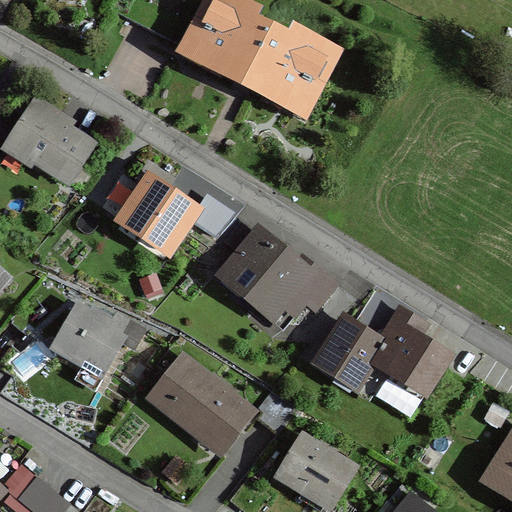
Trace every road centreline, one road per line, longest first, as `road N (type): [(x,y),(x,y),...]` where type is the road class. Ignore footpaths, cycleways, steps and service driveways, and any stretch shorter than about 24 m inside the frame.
road 1 (residential): [(511,357),(0,42)]
road 2 (residential): [(0,415),(160,511)]
